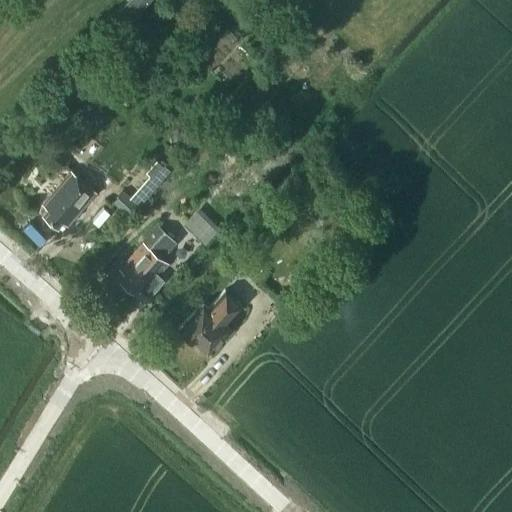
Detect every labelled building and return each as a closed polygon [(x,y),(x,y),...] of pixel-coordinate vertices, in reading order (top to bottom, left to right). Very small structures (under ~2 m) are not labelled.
[(204,52),(235,83),(262,56),(231,25),(204,52)] [(157,159),(146,171),(160,183),(170,171),(157,159)] [(94,194),(70,172),(41,204),(47,209),(42,215),(55,227),(60,221),(65,226),(94,194)] [(121,221),(124,224),(141,204),(125,190),(114,202),(127,214),(121,221)] [(202,208),(188,223),(208,242),(222,227),(202,208)] [(169,264),(158,254),(173,238),(159,225),(119,269),(124,273),(118,279),(133,292),(138,287),(147,296),(162,280),(158,275),(169,264)] [(294,289),(284,291),(285,300),(295,298),(294,289)] [(178,325),(192,338),(193,337),(206,349),(229,324),(224,320),(237,306),(222,291),(208,306),(202,300),(178,325)]
